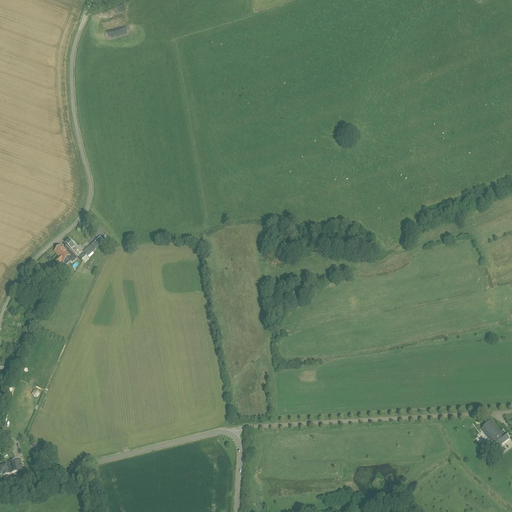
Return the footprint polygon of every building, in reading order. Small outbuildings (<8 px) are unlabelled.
[(104,242),(100,237),(84,252),(88,256),(93,252),(104,242)] [(69,239),(65,242),(78,257),(83,253),(73,241),(72,242),(69,239)] [(62,260),(64,261),(68,257),(72,262),(77,258),(71,252),(68,254),(61,246),(55,252),(59,257),(55,261),(58,264),(62,260)] [(486,441),(489,445),(494,452),(510,440),(505,433),(504,433),(503,431),(500,432),(492,421),(481,429),(488,440),(486,441)] [(37,445),(35,449),(44,454),(46,451),(37,445)] [(0,474),(3,474),(4,475),(23,470),(20,460),(9,462),(9,464),(0,466),(0,474)]
